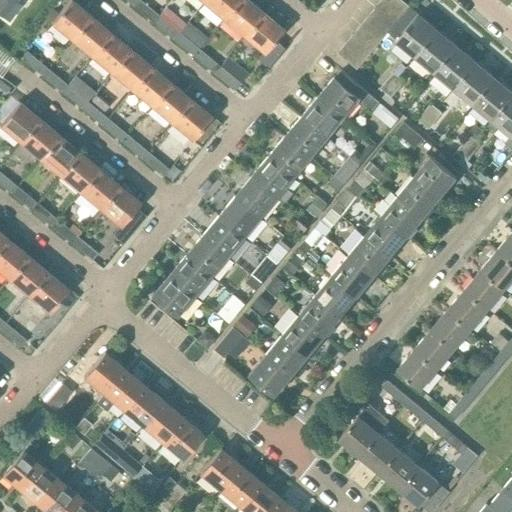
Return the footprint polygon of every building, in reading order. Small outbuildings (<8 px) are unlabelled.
[(0,0),(0,13),(8,20),(20,5),(15,2),(16,0),(0,0)] [(72,40),(90,15),(71,0),(69,0),(58,13),(50,22),(72,40)] [(152,22),(158,15),(141,1),(140,0),(136,0),(132,5),(152,22)] [(223,19),(240,0),(204,0),(203,2),(223,19)] [(243,35),(263,12),(248,0),(240,0),(223,19),(243,35)] [(394,23),(401,15),(383,0),(380,0),(375,7),(394,23)] [(383,0),(401,15),(409,5),(402,0),(383,0)] [(416,56),(438,29),(409,5),(401,15),(394,23),(388,32),(387,32),(416,56)] [(50,6),(42,15),(50,22),(58,13),(50,6)] [(388,32),(394,23),(375,7),(368,15),(388,32)] [(263,12),(243,35),(262,51),(258,57),(268,66),(284,47),(275,39),(283,29),(263,12)] [(90,55),(109,31),(90,15),(72,40),(90,55)] [(174,40),(179,32),(158,15),(152,22),(174,40)] [(387,32),(388,32),(368,15),(360,25),(367,31),(380,41),(387,32)] [(372,50),(380,41),(367,31),(360,25),(352,34),(367,46),(372,50)] [(435,72),(457,45),(438,29),(416,56),(435,72)] [(109,71),(129,48),(109,31),(90,55),(109,71)] [(193,56),(199,49),(179,32),(174,40),(193,56)] [(365,59),(372,50),(367,46),(352,34),(345,43),(365,59)] [(357,69),(365,59),(345,43),(337,52),(357,69)] [(454,88),(476,61),(457,45),(435,72),(454,88)] [(130,88),(148,63),(129,48),(109,71),(130,88)] [(212,72),(218,65),(199,49),(193,56),(212,72)] [(42,76),(48,69),(26,50),(20,58),(42,76)] [(218,65),(212,72),(233,89),(246,73),(227,57),(220,66),(218,65)] [(473,104),(496,77),(476,61),(454,88),(473,104)] [(150,105),(170,81),(148,63),(130,88),(150,105)] [(62,92),(68,85),(48,69),(42,76),(62,92)] [(318,96),(344,117),(358,100),(371,111),(380,101),(342,70),(336,76),(335,76),(318,96)] [(386,80),(398,89),(404,82),(393,72),(386,80)] [(492,119),(511,95),(511,90),(496,77),(473,104),(492,119)] [(0,96),(2,98),(9,87),(0,80),(0,96)] [(391,97),(398,89),(386,80),(380,88),(391,97)] [(170,121),(190,98),(170,81),(150,105),(170,121)] [(83,110),(89,103),(68,85),(62,92),(83,110)] [(90,100),(104,111),(110,104),(96,93),(90,100)] [(511,95),(492,119),(488,124),(496,131),(500,126),(511,135),(505,142),(511,148),(511,95)] [(327,137),(344,117),(318,96),(302,115),(327,137)] [(190,98),(170,121),(192,139),(211,115),(190,98)] [(0,125),(20,142),(40,119),(19,101),(0,123),(0,125)] [(102,126),(108,118),(89,103),(83,110),(102,126)] [(424,111),(436,121),(442,113),(430,104),(424,111)] [(392,111),(383,122),(391,128),(399,117),(392,111)] [(430,129),(436,121),(424,111),(418,119),(430,129)] [(311,156),(327,137),(302,115),(285,135),(311,156)] [(123,143),(128,135),(108,118),(102,126),(123,143)] [(40,159),(59,135),(40,119),(20,142),(40,159)] [(415,148),(424,138),(403,121),(394,132),(415,148)] [(463,142),(475,151),(480,143),(469,134),(463,142)] [(60,175),(79,151),(59,135),(40,159),(60,175)] [(143,160),(148,152),(128,135),(123,143),(143,160)] [(295,176),(311,156),(285,135),(269,155),(295,176)] [(350,155),(360,164),(376,145),(366,137),(363,141),(368,145),(361,153),(356,149),(355,149),(350,155)] [(343,139),(338,146),(349,156),(350,155),(355,149),(343,139)] [(467,161),(475,151),(463,142),(456,151),(467,161)] [(80,192),(99,168),(79,151),(60,175),(80,192)] [(148,152),(143,160),(162,175),(168,168),(148,152)] [(286,186),(295,176),(269,155),(252,175),(278,196),(285,202),(293,193),(286,186)] [(354,171),(360,164),(350,155),(349,156),(344,163),(354,171)] [(414,176),(439,197),(456,177),(431,155),(414,176)] [(364,169),(373,176),(386,187),(392,179),(370,161),(364,169)] [(99,208),(119,185),(99,168),(80,192),(99,208)] [(363,189),(373,176),(364,169),(347,189),(355,195),(358,198),(365,190),(363,189)] [(0,184),(11,193),(17,186),(0,172),(0,184)] [(261,216),(278,196),(252,175),(236,195),(261,216)] [(337,191),(343,184),(333,176),(327,183),(337,191)] [(423,216),(439,197),(414,176),(398,195),(423,216)] [(119,185),(99,208),(120,225),(140,202),(119,185)] [(31,210),(37,203),(17,186),(11,193),(31,210)] [(245,236),(261,216),(236,195),(219,215),(245,236)] [(406,236),(423,216),(398,195),(381,215),(406,236)] [(319,197),(303,216),(311,222),(326,204),(319,197)] [(345,207),(337,201),(331,208),(341,216),(342,216),(347,209),(345,207)] [(51,226),(57,219),(37,203),(31,210),(51,226)] [(228,256),(245,236),(219,215),(203,235),(228,256)] [(390,256),(406,236),(381,215),(365,235),(390,256)] [(295,224),(304,231),(310,224),(301,216),(295,224)] [(71,243),(77,236),(57,219),(51,226),(71,243)] [(325,236),(331,229),(321,221),(314,228),(325,236)] [(511,260),(511,231),(498,248),(511,260)] [(212,275),(228,256),(203,235),(187,254),(212,275)] [(374,276),(390,256),(365,235),(348,255),(367,271),(374,276)] [(77,236),(71,243),(92,260),(98,253),(77,236)] [(0,271),(7,278),(28,256),(7,238),(0,246),(0,271)] [(308,258),(315,250),(304,241),(297,249),(308,258)] [(267,255),(278,263),(288,251),(277,243),(267,255)] [(505,288),(511,278),(511,260),(498,248),(481,268),(505,288)] [(196,295),(212,275),(187,254),(170,274),(196,295)] [(267,276),(278,263),(267,255),(256,268),(267,276)] [(357,296),(374,276),(367,271),(348,255),(332,275),(357,296)] [(28,295),(49,273),(28,256),(7,278),(28,295)] [(292,276),(298,270),(287,261),(282,267),(292,276)] [(489,306),(505,288),(481,268),(465,288),(489,306)] [(49,273),(28,295),(48,312),(68,289),(49,273)] [(179,315),(196,295),(170,274),(154,294),(179,315)] [(255,291),(261,283),(251,275),(245,282),(255,291)] [(341,315),(357,296),(332,275),(315,295),(341,315)] [(277,296),(286,284),(275,276),(265,287),(277,296)] [(472,327),(489,306),(465,288),(448,308),(472,327)] [(228,322),(244,303),(233,293),(217,312),(228,322)] [(264,316),(272,306),(259,295),(250,305),(264,316)] [(324,335),(341,315),(315,295),(299,314),(324,335)] [(455,348),(472,327),(448,308),(431,328),(455,348)] [(308,355),(324,335),(299,314),(283,334),(308,355)] [(232,327),(242,335),(246,338),(257,326),(243,315),(232,327)] [(6,323),(0,330),(20,347),(26,340),(6,323)] [(237,341),(242,335),(232,327),(227,333),(214,349),(224,357),(237,341)] [(439,367),(455,348),(431,328),(415,347),(439,367)] [(197,339),(208,348),(216,338),(206,329),(197,339)] [(292,374),(308,355),(283,334),(266,354),(292,374)] [(508,356),(511,351),(511,337),(501,351),(508,356)] [(421,388),(439,367),(415,347),(398,368),(421,388)] [(103,393),(124,369),(103,351),(83,376),(103,393)] [(490,378),(508,356),(501,351),(483,372),(490,378)] [(275,394),(292,374),(266,354),(249,374),(275,394)] [(123,409),(143,385),(124,369),(103,393),(96,402),(106,410),(113,402),(123,409)] [(475,396),(490,378),(483,372),(468,391),(475,396)] [(402,404),(408,397),(388,379),(381,387),(402,404)] [(55,412),(72,392),(62,383),(45,403),(55,412)] [(142,425),(162,401),(143,385),(123,409),(142,425)] [(456,418),(475,396),(468,391),(449,412),(456,418)] [(422,420),(428,413),(408,397),(402,404),(422,420)] [(161,441),(182,416),(162,401),(142,425),(161,441)] [(379,432),(389,420),(369,403),(339,438),(360,455),(379,432)] [(30,441),(52,415),(42,407),(20,433),(30,441)] [(442,438),(448,430),(428,413),(422,420),(442,438)] [(182,416),(161,441),(182,458),(202,433),(182,416)] [(83,435),(91,424),(83,417),(74,428),(83,435)] [(448,430),(442,438),(462,454),(454,463),(464,472),(477,455),(478,455),(448,430)] [(71,450),(80,439),(72,432),(63,442),(71,450)] [(130,432),(121,441),(125,445),(133,435),(130,432)] [(398,448),(379,432),(360,455),(380,472),(398,448)] [(113,461),(122,450),(114,443),(105,454),(113,461)] [(219,489),(240,465),(219,448),(199,472),(219,489)] [(419,465),(398,448),(380,472),(400,489),(419,465)] [(22,490),(43,465),(24,449),(3,474),(22,490)] [(122,450),(113,461),(121,467),(130,457),(122,450)] [(144,453),(137,461),(142,465),(148,457),(144,453)] [(101,474),(110,464),(102,457),(93,467),(101,474)] [(110,464),(101,474),(110,481),(118,471),(110,464)] [(42,506),(63,481),(43,465),(22,490),(42,506)] [(142,465),(132,477),(142,485),(152,473),(142,465)] [(239,505),(259,480),(240,465),(219,489),(239,505)] [(419,465),(400,489),(420,505),(439,482),(419,465)] [(511,511),(511,470),(511,472),(511,477),(490,504),(487,502),(478,511),(511,511)] [(160,502),(176,483),(166,475),(150,494),(160,502)] [(265,511),(279,497),(259,480),(239,505),(246,511),(265,511)] [(69,511),(82,497),(63,481),(42,506),(48,511),(69,511)] [(160,502),(169,510),(186,491),(176,483),(160,502)] [(151,511),(160,502),(150,494),(135,511),(151,511)] [(99,511),(82,497),(69,511),(99,511)] [(296,511),(279,497),(265,511),(296,511)] [(168,511),(169,510),(160,502),(151,511),(168,511)]
